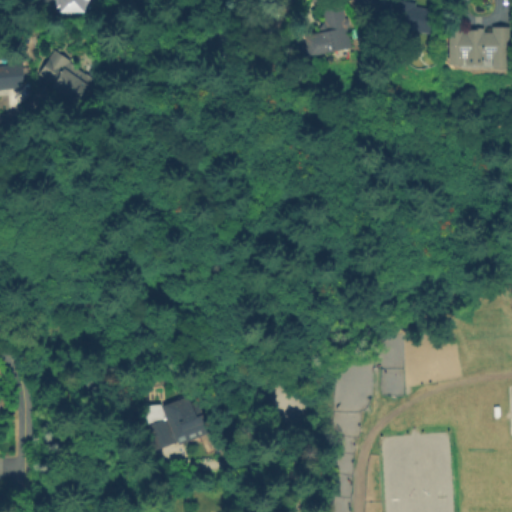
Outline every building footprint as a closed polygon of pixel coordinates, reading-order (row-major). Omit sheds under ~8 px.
[(53,0),(53,11),(82,11),(82,0),(53,0)] [(384,1),(433,9),(429,34),(380,26),(384,1)] [(295,65),(291,46),(302,43),(301,36),(318,33),(316,25),(323,23),(321,12),(343,8),(351,47),(310,55),(312,62),(295,65)] [(192,41),(216,30),(217,32),(250,17),(259,40),(238,49),(239,51),(203,67),(192,41)] [(447,59),(447,32),(471,32),(471,30),(491,30),(491,26),(507,26),(507,48),(498,48),(498,59),(447,59)] [(97,79),(81,103),(43,77),(59,54),(97,79)] [(24,90),(0,92),(0,67),(22,65),(24,90)] [(195,403),(198,411),(201,410),(210,435),(157,455),(147,428),(168,420),(164,408),(193,397),(195,403)]
